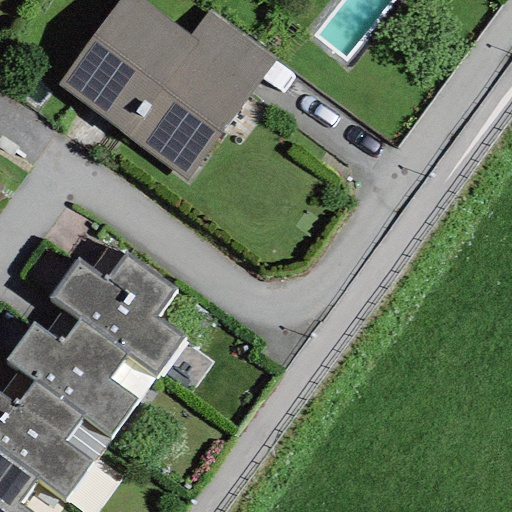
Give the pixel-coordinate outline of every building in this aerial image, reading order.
[(211,10),(190,36),(140,0),(118,0),(56,84),(186,180),(257,85),(276,61),(211,10)] [(173,287),(125,251),(105,279),(77,258),(48,298),(78,320),(126,356),(153,376),(183,335),(153,313),(173,287)] [(126,356),(78,320),(61,344),(32,323),(2,363),(29,383),(77,419),(107,441),(138,400),(109,378),(126,356)] [(77,419),(29,383),(13,405),(0,396),(0,457),(33,482),(60,502),(90,461),(61,440),(77,419)] [(33,482),(0,457),(0,511),(35,511),(19,500),(33,482)]
